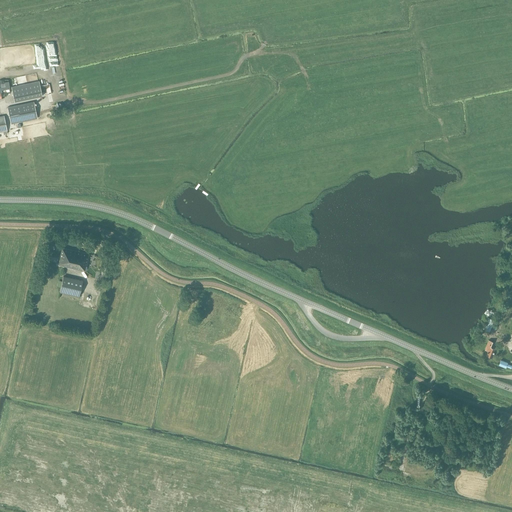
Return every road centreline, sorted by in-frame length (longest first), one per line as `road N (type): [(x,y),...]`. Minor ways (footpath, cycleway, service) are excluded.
road 1 (tertiary): [(511,389),(262,283),(126,215),(80,203),(0,199)]
road 2 (track): [(398,0),(394,23),(271,39),(230,73),(100,101),(58,99),(40,71),(0,74)]
road 3 (track): [(511,195),(466,205),(449,200),(466,182),(465,167),(447,149),(443,123),(425,107),(410,58),(311,76),(287,52),(259,50)]
road 4 (unknown): [(70,107),(56,40),(3,45),(0,34)]
